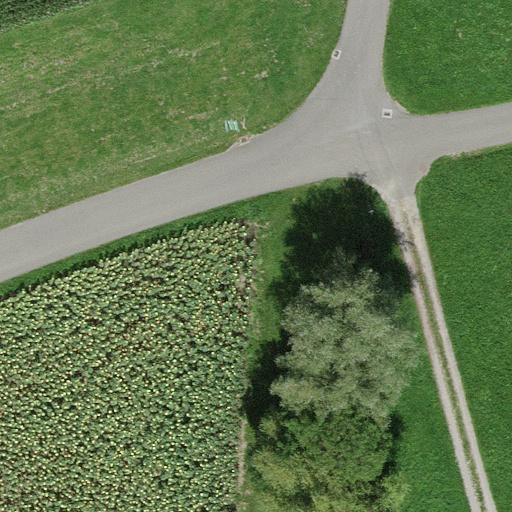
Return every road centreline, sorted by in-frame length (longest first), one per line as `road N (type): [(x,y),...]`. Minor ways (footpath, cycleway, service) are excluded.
road 1 (track): [(495,511),(406,195),(355,145)]
road 2 (unclassified): [(0,265),(136,211),(355,145)]
road 3 (unclassified): [(511,120),(355,145)]
road 4 (unclassified): [(355,145),(372,0)]
